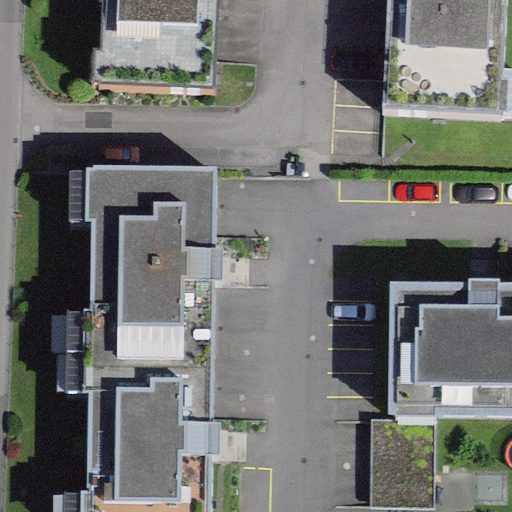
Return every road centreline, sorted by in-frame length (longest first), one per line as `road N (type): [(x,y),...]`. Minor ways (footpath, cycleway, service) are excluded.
road 1 (residential): [(305,119),(0,118)]
road 2 (residential): [(300,511),(304,236)]
road 3 (residential): [(511,236),(304,236)]
